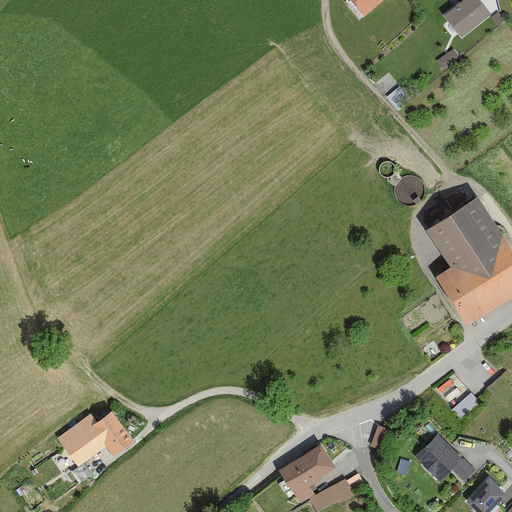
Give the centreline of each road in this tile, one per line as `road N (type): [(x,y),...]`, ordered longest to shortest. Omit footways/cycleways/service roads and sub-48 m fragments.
road 1 (unknown): [(105,472),(166,420),(218,393),(265,399),(320,434)]
road 2 (unclassified): [(365,421),(511,314)]
road 3 (residential): [(216,511),(320,434),(365,421)]
